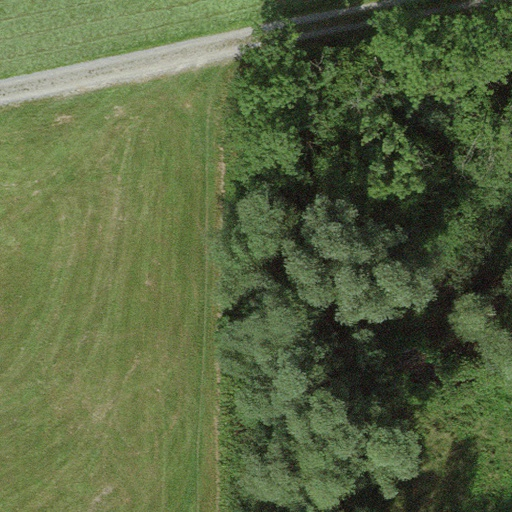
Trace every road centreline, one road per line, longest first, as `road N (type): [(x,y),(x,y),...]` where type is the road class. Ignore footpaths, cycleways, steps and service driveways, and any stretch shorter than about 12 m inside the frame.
road 1 (track): [(435,0),(211,58)]
road 2 (track): [(211,58),(0,99)]
